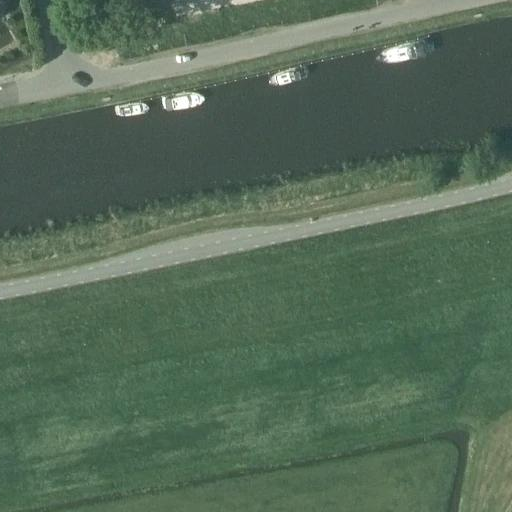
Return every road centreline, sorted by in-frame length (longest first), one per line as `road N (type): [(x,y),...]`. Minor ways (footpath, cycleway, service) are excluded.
road 1 (unclassified): [(511,183),(0,291)]
road 2 (tertiary): [(72,83),(395,13)]
